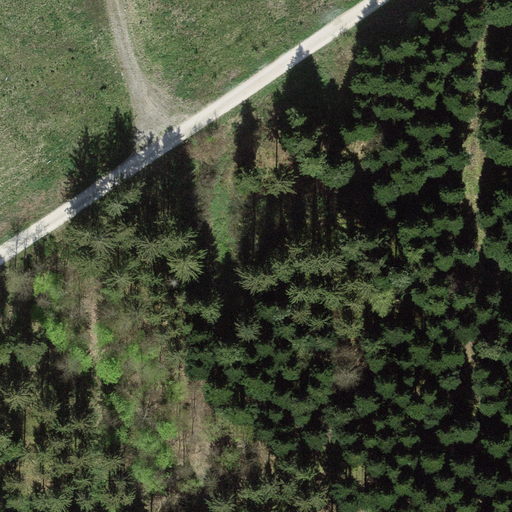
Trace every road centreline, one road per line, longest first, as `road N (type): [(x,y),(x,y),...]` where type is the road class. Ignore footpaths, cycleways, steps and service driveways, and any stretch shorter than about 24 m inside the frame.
road 1 (track): [(373,0),(0,253)]
road 2 (track): [(150,152),(112,0)]
